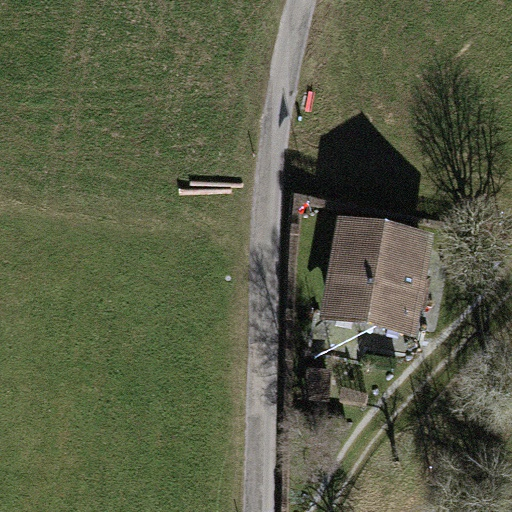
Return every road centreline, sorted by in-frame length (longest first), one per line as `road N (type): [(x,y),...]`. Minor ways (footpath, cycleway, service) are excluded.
road 1 (unclassified): [(261,511),(269,189),(303,0)]
road 2 (track): [(321,511),(341,471),(408,387),(511,281)]
